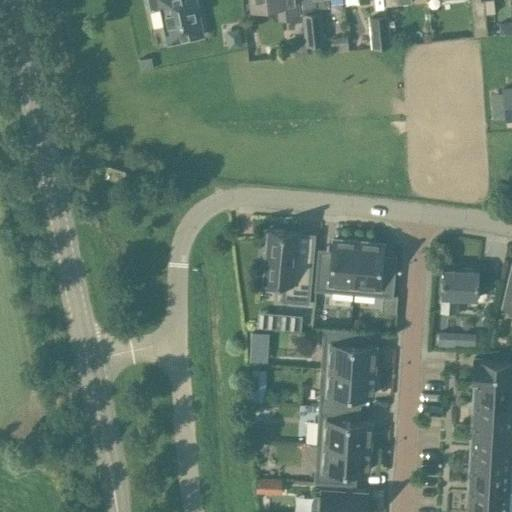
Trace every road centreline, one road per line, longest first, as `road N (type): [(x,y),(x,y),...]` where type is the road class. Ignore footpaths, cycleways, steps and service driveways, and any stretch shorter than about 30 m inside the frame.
road 1 (secondary): [(89,359),(11,0)]
road 2 (residential): [(174,343),(177,254),(190,223),(210,205),(239,196),(418,210)]
road 3 (residential): [(418,210),(401,511)]
road 4 (unclassified): [(191,511),(174,343)]
road 5 (secondary): [(118,511),(89,359)]
